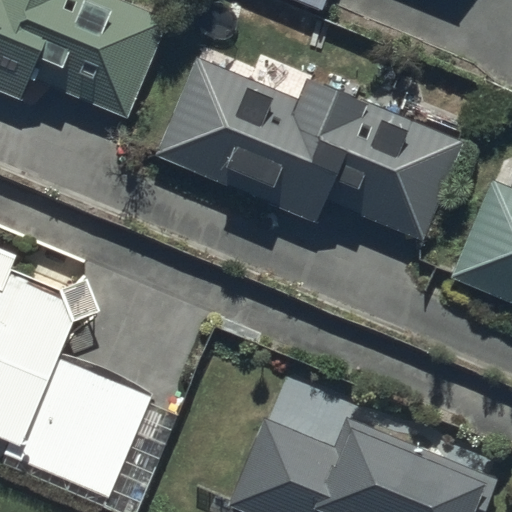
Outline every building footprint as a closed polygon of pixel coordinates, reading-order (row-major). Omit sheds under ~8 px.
[(0,0),(0,97),(21,106),(35,72),(54,80),(48,94),(122,126),(166,23),(113,0),(0,0)] [(289,0),(320,13),(325,0),(289,0)] [(194,59),(151,161),(316,230),(332,192),(351,201),(345,216),(423,248),(466,147),(456,143),(308,81),(299,103),(194,59)] [(511,195),(487,185),(446,285),(511,311),(511,195)] [(0,447),(15,454),(10,465),(105,506),(153,395),(60,355),(71,331),(58,297),(8,277),(17,254),(0,248),(0,447)] [(267,417),(230,505),(247,511),(477,511),(479,508),(486,511),(499,480),(487,475),(493,460),(285,374),(267,417)]
